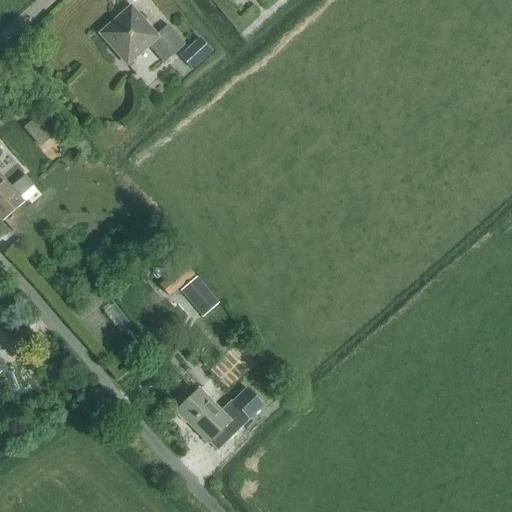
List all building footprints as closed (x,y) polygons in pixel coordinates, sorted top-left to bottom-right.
[(242,10),(234,1),(225,10),(233,18),(242,10)] [(155,36),(130,8),(100,34),(127,64),(148,46),(163,64),(184,45),(167,26),(155,36)] [(199,38),(187,49),(200,63),(212,52),(199,38)] [(0,217),(2,220),(22,203),(18,198),(20,197),(34,185),(25,176),(10,189),(0,177),(0,118),(3,116),(0,112),(0,217)] [(159,285),(168,297),(194,276),(184,264),(159,285)] [(218,305),(196,278),(180,291),(203,318),(218,305)] [(202,386),(187,371),(179,378),(195,393),(202,386)] [(198,390),(177,411),(207,443),(220,431),(229,440),(249,420),(263,406),(246,389),(232,403),(230,401),(220,412),(198,390)]
